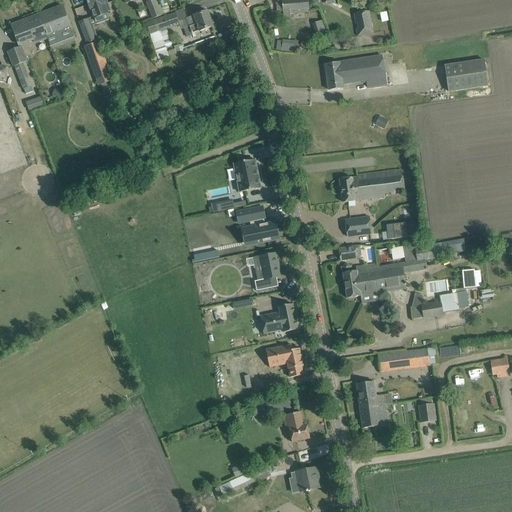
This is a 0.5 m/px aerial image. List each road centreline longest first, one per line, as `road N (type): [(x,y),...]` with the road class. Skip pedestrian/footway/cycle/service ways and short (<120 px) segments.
road 1 (unclassified): [(355,511),(279,112),(236,0)]
road 2 (track): [(507,443),(346,465)]
road 3 (track): [(511,351),(442,369),(445,451)]
